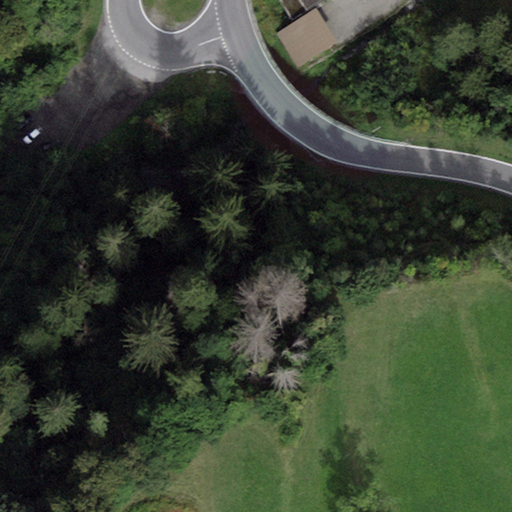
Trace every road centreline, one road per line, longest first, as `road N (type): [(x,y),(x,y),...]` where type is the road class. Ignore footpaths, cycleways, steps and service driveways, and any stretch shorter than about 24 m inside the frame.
road 1 (tertiary): [(235,36),(260,90),(292,122),(338,148),(511,186)]
road 2 (tertiary): [(235,36),(169,53),(143,44),(127,23),(124,0)]
